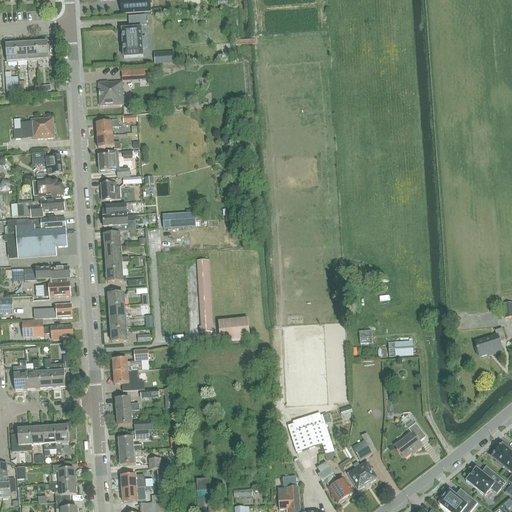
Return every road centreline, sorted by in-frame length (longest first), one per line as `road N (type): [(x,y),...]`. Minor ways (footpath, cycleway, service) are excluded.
road 1 (tertiary): [(97,407),(70,25)]
road 2 (residential): [(385,511),(511,408)]
road 3 (track): [(426,338),(432,422),(453,456)]
